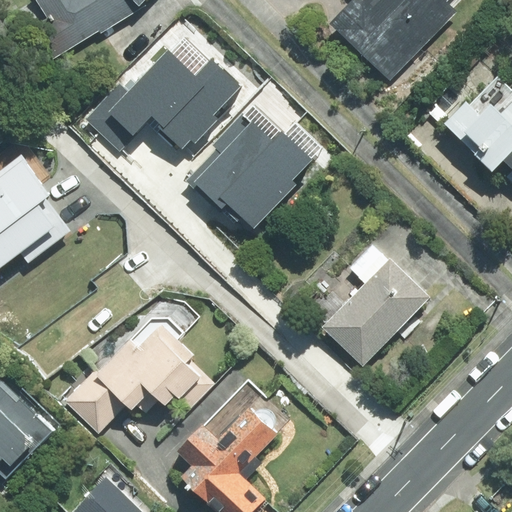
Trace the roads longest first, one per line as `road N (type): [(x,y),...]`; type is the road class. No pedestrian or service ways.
road 1 (unknown): [(415,471),(36,107)]
road 2 (tertiary): [(376,511),(511,373)]
